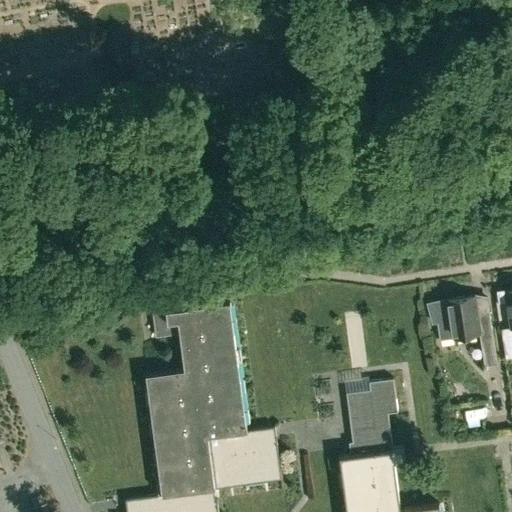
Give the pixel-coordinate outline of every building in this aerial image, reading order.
[(100,108),(96,90),(86,92),(90,110),(100,108)] [(511,288),(505,289),(511,327),(502,329),(504,345),(511,343),(511,288)] [(476,299),(475,294),(447,298),(447,299),(429,301),(432,319),(438,318),(440,338),(480,332),(484,364),(497,363),(488,297),(476,299)] [(231,301),(166,309),(153,310),(156,335),(181,332),(186,367),(147,372),(163,493),(148,495),(150,507),(127,510),(127,511),(219,511),(217,498),(216,499),(214,487),(282,478),(275,426),(248,429),(231,301)] [(440,511),(439,503),(401,508),(394,460),(406,459),(404,447),(393,448),(388,412),(398,410),(393,377),(369,380),(370,388),(346,391),(354,452),(339,454),(346,511),(440,511)]
